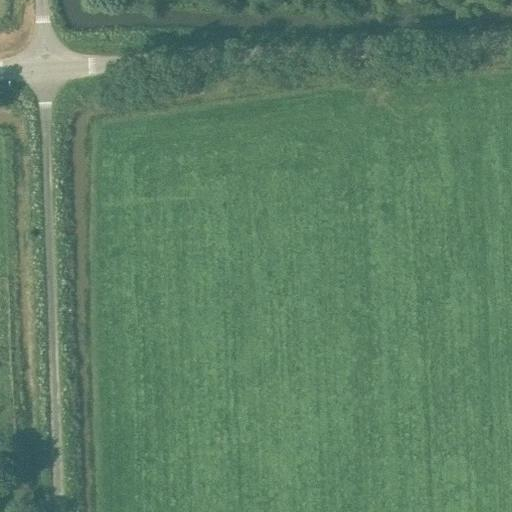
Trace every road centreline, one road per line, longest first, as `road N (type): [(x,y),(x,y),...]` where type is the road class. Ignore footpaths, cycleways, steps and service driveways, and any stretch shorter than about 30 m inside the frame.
road 1 (unclassified): [(43,70),(511,40)]
road 2 (unclassified): [(43,70),(63,511)]
